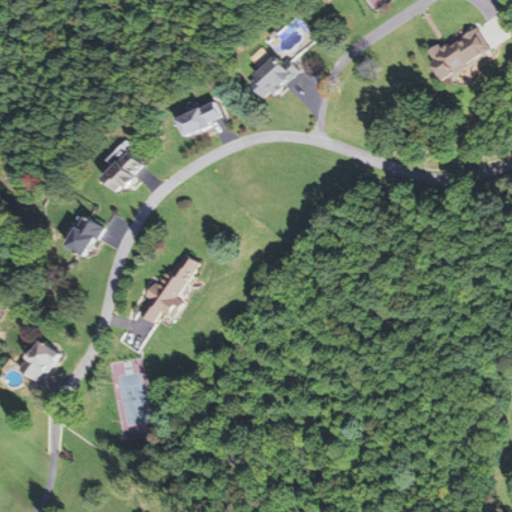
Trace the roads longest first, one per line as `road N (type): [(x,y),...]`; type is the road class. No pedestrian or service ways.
road 1 (residential): [(511,164),(459,178),(409,174),(321,141),(276,135),(236,145),(162,189),(126,242),(109,322),(60,405),(50,475),(35,511)]
road 2 (residential): [(321,141),(325,96),(343,58),(426,0)]
